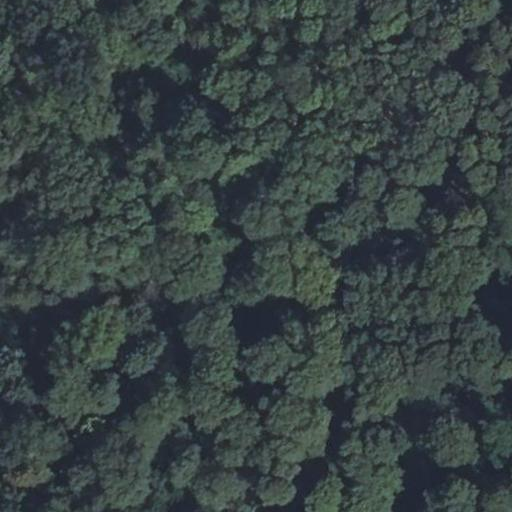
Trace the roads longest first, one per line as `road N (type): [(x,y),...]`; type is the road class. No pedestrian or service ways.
road 1 (track): [(303,245),(252,240),(205,266),(0,435)]
road 2 (track): [(358,511),(370,428),(368,349),(354,293),(303,245)]
